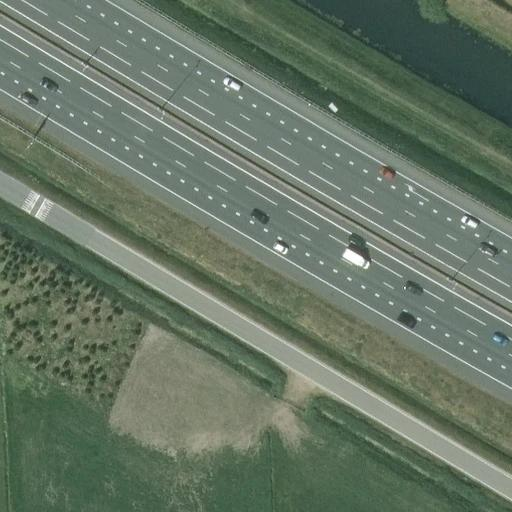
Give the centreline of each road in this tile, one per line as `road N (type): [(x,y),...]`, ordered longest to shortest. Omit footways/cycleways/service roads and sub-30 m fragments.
road 1 (unclassified): [(0,186),(511,489)]
road 2 (motorway): [(0,49),(511,349)]
road 3 (motorway): [(511,277),(38,0)]
road 4 (track): [(511,168),(218,0)]
